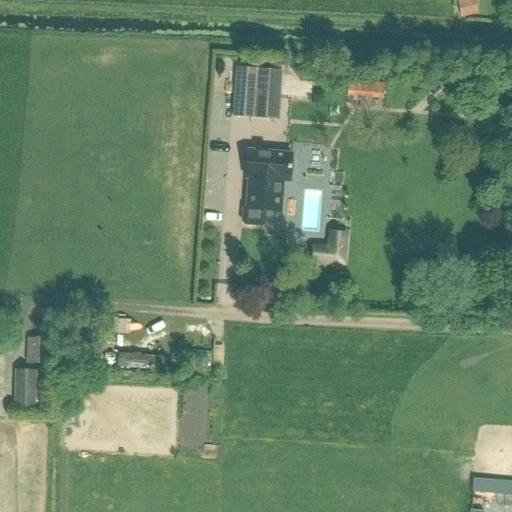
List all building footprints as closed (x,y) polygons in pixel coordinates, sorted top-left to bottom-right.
[(234,118),(252,119),(278,121),(281,73),(237,70),(234,118)] [(323,141),(322,154),(335,155),(335,142),(323,141)] [(242,210),(241,223),(244,226),(260,227),(263,225),(264,213),(278,214),(281,183),(288,183),(291,156),(247,153),(245,180),(248,180),(246,210),(242,210)] [(207,188),(205,230),(226,231),(228,189),(207,188)] [(27,339),(26,364),(48,364),(48,340),(27,339)] [(14,410),(43,410),(43,374),(15,374),(14,410)]
